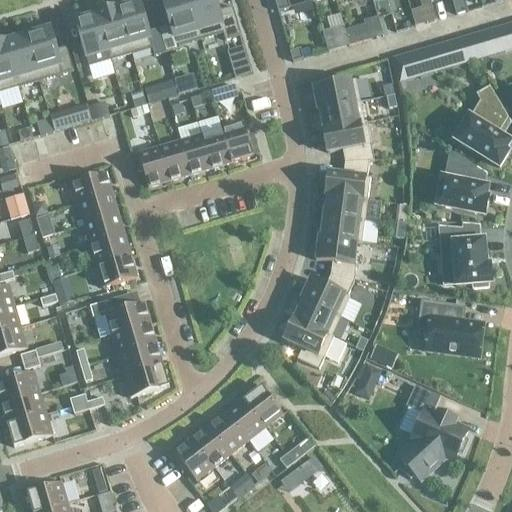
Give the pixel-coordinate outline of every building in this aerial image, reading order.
[(200,43),(187,0),(161,0),(166,12),(165,12),(170,28),(159,31),(166,55),(179,52),(178,49),(200,43)] [(213,0),(187,0),(200,43),(223,36),(225,43),(241,38),(232,9),(218,14),(213,0)] [(273,0),(278,14),(313,4),(311,0),(273,0)] [(450,0),(456,17),(468,14),(463,0),(450,0)] [(118,12),(131,57),(153,51),(139,6),(118,12)] [(118,12),(97,18),(110,63),(131,57),(118,12)] [(110,63),(97,18),(75,24),(86,60),(107,54),(110,63)] [(498,31),(467,40),(474,63),(505,54),(498,31)] [(49,32),(26,39),(39,84),(73,74),(66,50),(56,53),(49,32)] [(26,39),(5,45),(18,90),(39,84),(26,39)] [(332,39),(324,41),(328,55),(336,52),(332,39)] [(454,68),(474,63),(467,40),(460,42),(448,45),(454,68)] [(5,45),(0,46),(0,95),(18,90),(5,45)] [(454,68),(448,45),(427,51),(434,74),(454,68)] [(300,51),(290,54),(293,64),(303,61),(300,51)] [(164,102),(168,101),(178,98),(174,83),(160,87),(164,102)] [(317,113),(360,104),(356,83),(313,91),(317,113)] [(382,89),(384,99),(394,97),(392,87),(382,89)] [(469,119),(454,143),(499,170),(509,155),(505,153),(511,144),(503,139),(499,137),(508,123),(509,122),(490,88),(476,97),(480,103),(470,119),(469,119)] [(250,116),(260,115),(259,91),(249,91),(250,116)] [(142,96),(132,99),(135,109),(145,106),(142,96)] [(204,108),(201,98),(190,102),(192,111),(204,108)] [(386,99),(389,111),(397,110),(394,98),(386,99)] [(360,104),(317,113),(317,114),(319,113),(323,134),(366,125),(366,124),(364,125),(360,104)] [(93,124),(109,119),(105,105),(89,110),(93,124)] [(181,106),(173,109),(175,118),(184,115),(181,106)] [(52,122),(56,134),(68,131),(64,118),(52,122)] [(41,139),(54,135),(50,121),(37,125),(41,139)] [(345,165),(369,164),(374,164),(366,125),(323,134),(328,156),(342,153),(345,165)] [(232,166),(253,160),(243,126),(222,132),(232,166)] [(211,172),(232,166),(222,132),(201,138),(211,172)] [(22,144),(34,141),(32,133),(19,137),(22,144)] [(190,178),(211,172),(201,138),(180,144),(190,178)] [(170,184),(190,178),(180,144),(160,150),(170,184)] [(9,149),(1,151),(1,153),(4,164),(12,162),(9,149)] [(138,156),(148,191),(170,184),(160,150),(138,156)] [(442,181),(437,208),(485,218),(488,201),(485,200),(487,190),(485,190),(473,187),(477,170),(449,154),(444,181),(442,181)] [(369,164),(345,165),(343,178),(329,176),(326,198),(368,203),(371,181),(368,181),(369,164)] [(72,186),(78,207),(112,197),(106,176),(72,186)] [(0,186),(2,194),(18,189),(14,177),(0,181),(0,186)] [(8,201),(14,221),(28,217),(22,197),(8,201)] [(112,197),(78,207),(84,228),(118,218),(112,197)] [(368,203),(326,198),(323,219),(365,225),(368,203)] [(47,215),(45,210),(37,205),(32,206),(36,219),(47,215)] [(399,208),(397,228),(405,230),(408,209),(399,208)] [(84,228),(90,249),(125,239),(118,218),(84,228)] [(323,219),(321,240),(318,240),(318,241),(362,246),(365,225),(323,219)] [(23,241),(34,238),(30,223),(18,226),(23,241)] [(386,227),(384,240),(395,241),(404,242),(405,230),(397,228),(386,227)] [(486,268),(484,243),(481,243),(464,244),(463,232),(439,230),(441,257),(453,256),(456,289),(472,288),(473,292),(489,291),(488,286),(491,286),(490,267),(486,268)] [(27,257),(31,256),(39,253),(34,238),(23,241),(27,257)] [(125,239),(90,249),(96,269),(131,259),(125,239)] [(331,278),(354,285),(357,267),(355,266),(358,246),(362,247),(362,246),(318,241),(316,263),(332,265),(331,278)] [(46,251),(49,260),(59,257),(57,248),(46,251)] [(96,269),(103,291),(137,281),(131,259),(96,269)] [(57,269),(50,271),(53,281),(60,279),(57,269)] [(12,274),(0,277),(0,286),(14,282),(12,274)] [(301,302),(340,321),(350,300),(347,299),(354,285),(331,278),(325,289),(310,282),(301,302)] [(8,288),(0,290),(0,313),(14,310),(8,288)] [(57,301),(59,308),(74,304),(72,296),(57,301)] [(42,310),(58,305),(55,298),(40,302),(42,310)] [(293,323),(333,341),(334,340),(331,339),(340,321),(301,302),(300,303),(302,304),(293,323)] [(113,314),(110,303),(100,306),(103,318),(105,317),(112,338),(150,327),(144,305),(113,314)] [(420,304),(416,331),(427,333),(424,354),(477,361),(482,327),(461,324),(463,310),(420,304)] [(0,313),(0,336),(21,330),(14,310),(0,313)] [(293,323),(284,343),(302,351),(297,362),(319,372),(333,341),(293,323)] [(112,338),(118,359),(157,347),(150,327),(112,338)] [(0,336),(0,359),(27,352),(21,330),(0,336)] [(368,344),(360,340),(355,351),(363,355),(368,344)] [(163,368),(157,347),(118,359),(124,379),(163,368)] [(76,354),(80,370),(88,368),(84,352),(76,354)] [(38,361),(35,353),(20,358),(22,366),(38,361)] [(397,357),(386,353),(381,365),(391,370),(397,357)] [(38,361),(22,366),(25,373),(40,369),(38,361)] [(80,370),(85,385),(92,383),(88,368),(80,370)] [(130,401),(169,390),(163,368),(124,379),(130,401)] [(367,368),(363,378),(376,384),(380,375),(367,368)] [(34,375),(0,384),(0,403),(1,408),(40,397),(34,375)] [(283,418),(261,389),(244,403),(265,431),(283,418)] [(439,400),(416,389),(407,408),(423,415),(410,443),(415,446),(399,460),(404,466),(400,470),(410,481),(414,477),(419,482),(440,464),(442,466),(448,460),(454,463),(457,456),(462,456),(467,444),(464,441),(467,434),(453,428),(456,422),(451,420),(451,419),(450,420),(444,417),(444,416),(443,416),(438,414),(436,420),(431,418),(439,400)] [(40,397),(1,408),(7,429),(46,417),(40,397)] [(70,403),(72,410),(87,405),(85,398),(70,403)] [(89,413),(104,408),(102,401),(87,405),(89,413)] [(244,403),(227,416),(248,444),(265,431),(244,403)] [(72,410),(74,417),(89,413),(87,405),(72,410)] [(227,416),(209,429),(231,457),(248,444),(227,416)] [(46,417),(7,429),(14,450),(53,439),(46,417)] [(214,471),(231,457),(209,429),(192,442),(214,471)] [(307,440),(299,447),(305,456),(314,449),(307,440)] [(192,442),(174,456),(196,485),(214,471),(192,442)] [(293,467),(286,458),(279,463),(286,472),(293,467)] [(314,460),(280,484),(288,496),(322,470),(314,460)] [(264,467),(254,475),(260,483),(271,475),(264,467)] [(99,495),(106,493),(103,483),(96,485),(99,495)] [(49,511),(67,507),(61,485),(27,495),(31,511),(49,511)] [(209,489),(197,498),(207,511),(212,511),(221,505),(209,489)] [(100,500),(103,511),(112,509),(109,498),(100,500)]
